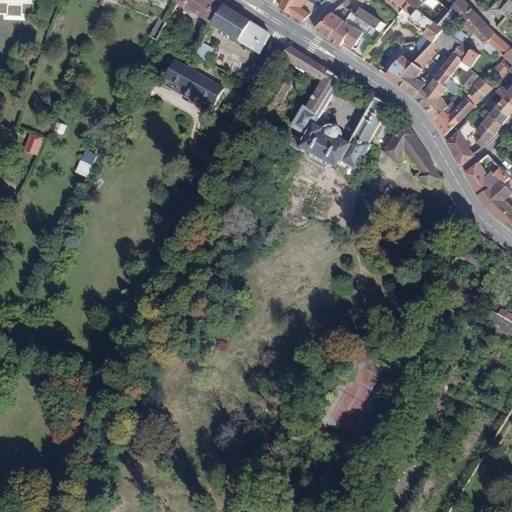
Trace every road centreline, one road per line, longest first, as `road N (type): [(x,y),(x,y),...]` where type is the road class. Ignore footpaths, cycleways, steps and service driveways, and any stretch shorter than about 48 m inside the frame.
road 1 (residential): [(287,27),(52,511)]
road 2 (primary): [(298,34),(400,99),(429,131),(470,207),(511,243)]
